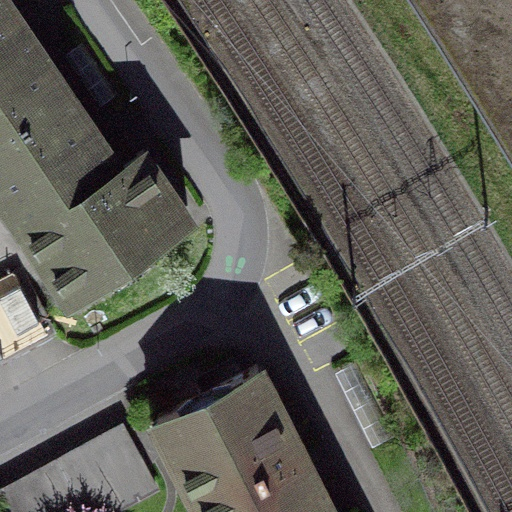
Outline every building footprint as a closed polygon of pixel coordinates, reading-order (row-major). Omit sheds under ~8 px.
[(0,0),(0,136),(70,88),(7,0),(0,0)] [(511,0),(407,0),(511,161),(511,0)] [(124,165),(70,88),(0,136),(0,207),(71,309),(196,221),(146,149),(124,165)] [(22,258),(0,270),(0,353),(57,322),(22,258)] [(145,440),(182,511),(329,511),(262,380),(145,440)] [(122,511),(158,493),(123,426),(0,490),(0,511),(122,511)]
